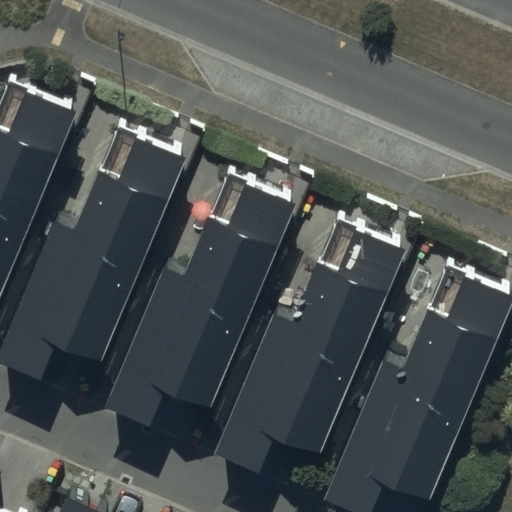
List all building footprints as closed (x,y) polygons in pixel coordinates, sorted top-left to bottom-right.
[(0,259),(75,75),(27,55),(11,93),(0,88),(0,259)] [(185,118),(134,97),(117,139),(101,132),(77,189),(56,181),(0,317),(0,323),(43,341),(58,305),(101,323),(185,118)] [(293,168),(242,148),(225,189),(209,182),(186,239),(165,231),(106,373),(151,391),(166,355),(209,373),(293,168)] [(407,212),(356,191),(339,233),(323,226),(300,283),(279,275),(220,416),(265,435),(280,399),(323,416),(407,212)] [(385,319),(325,460),(370,478),(385,443),(428,462),(511,265),(511,257),(468,238),(453,275),(433,266),(406,328),(385,319)] [(0,435),(3,429),(0,427),(0,511),(21,511),(34,481),(0,467),(0,435)] [(105,511),(101,510),(116,475),(71,457),(47,511),(105,511)]
